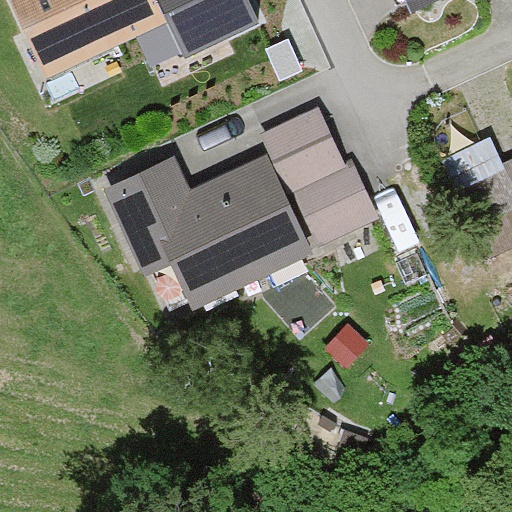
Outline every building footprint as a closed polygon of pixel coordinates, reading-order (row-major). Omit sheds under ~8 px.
[(0,0),(0,5),(33,78),(188,8),(183,0),(0,0)] [(444,0),(396,0),(404,18),(444,0)] [(180,306),(299,258),(275,197),(336,173),(312,114),(251,138),(260,160),(178,193),(166,164),(97,191),(131,275),(163,262),(180,306)] [(471,263),(511,246),(511,159),(490,168),(481,146),(431,166),(471,263)] [(344,172),(284,198),(304,243),(364,218),(344,172)] [(357,346),(340,329),(316,352),(333,369),(357,346)]
